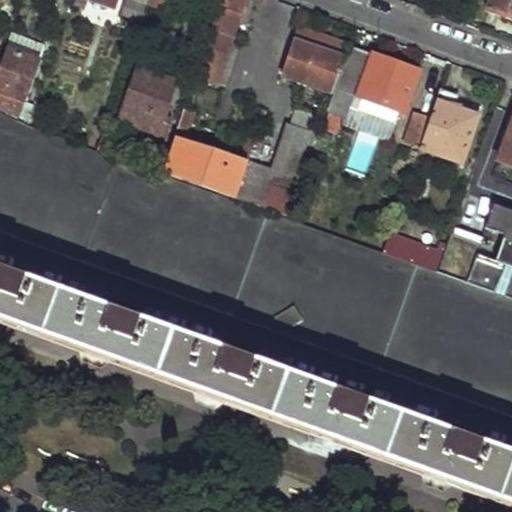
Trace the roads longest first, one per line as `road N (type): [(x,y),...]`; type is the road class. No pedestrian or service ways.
road 1 (residential): [(0,249),(511,431)]
road 2 (residential): [(323,0),(511,71)]
